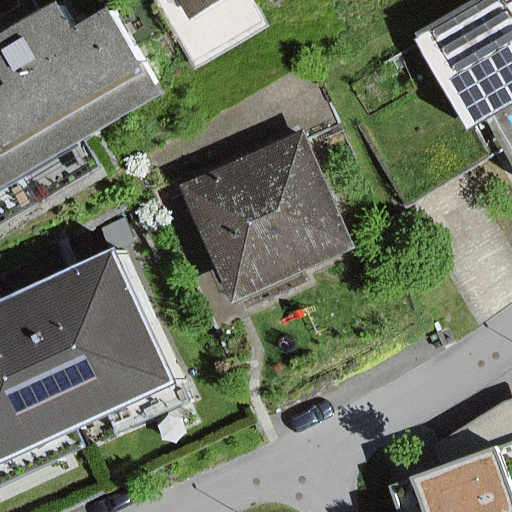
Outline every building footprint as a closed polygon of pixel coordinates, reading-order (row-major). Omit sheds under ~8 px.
[(180,0),(193,20),(227,0),(180,0)] [(511,106),(511,0),(476,0),(415,36),(471,131),(511,106)] [(166,96),(114,7),(75,29),(60,3),(0,37),(0,70),(9,85),(0,90),(0,225),(41,202),(35,191),(63,175),(54,160),(166,96)] [(304,131),(180,186),(234,305),(243,301),(248,312),(311,283),(306,272),(357,249),(304,131)] [(118,249),(0,301),(0,488),(88,449),(79,429),(179,384),(118,249)] [(511,511),(511,448),(390,491),(397,511),(511,511)]
